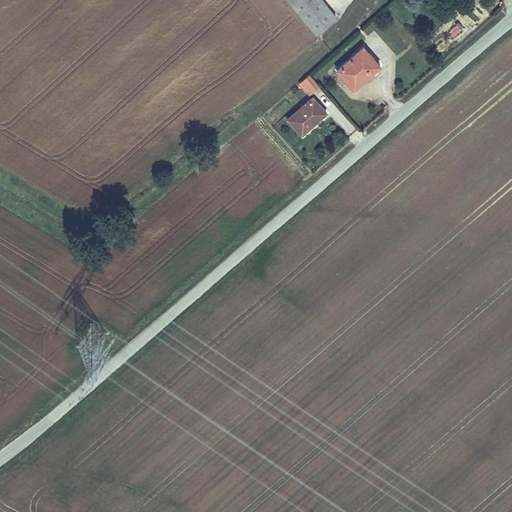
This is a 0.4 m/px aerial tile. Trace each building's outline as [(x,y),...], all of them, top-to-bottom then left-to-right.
[(288,0),(316,33),(337,17),(323,0),(288,0)] [(495,0),(481,0),(490,13),(500,6),(495,0)] [(335,70),(354,91),(383,65),(364,44),(335,70)] [(300,84),(310,95),(320,87),(309,75),(300,84)] [(314,95),(285,118),(303,137),(331,114),(314,95)]
